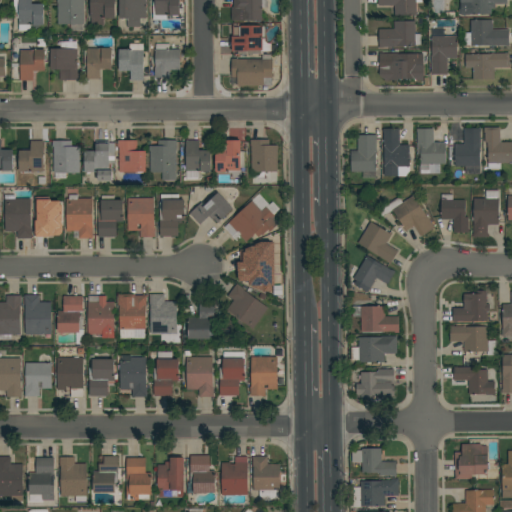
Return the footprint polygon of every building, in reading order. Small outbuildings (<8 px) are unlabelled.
[(32,0),(32,4),(44,4),(44,25),(33,25),(31,25),(31,31),(19,31),(19,0),(32,0)] [(84,0),(84,25),(58,25),(58,3),(57,3),(57,0),(84,0)] [(115,0),(115,18),(104,19),(104,25),(91,25),(91,18),(90,19),(90,0),(115,0)] [(146,0),(146,19),(140,19),(140,28),(127,28),(127,18),(119,18),(119,0),(146,0)] [(180,0),(180,16),(167,16),(167,20),(153,20),(153,2),(155,2),(155,0),(180,0)] [(234,0),(266,0),(266,1),(267,1),(267,8),(262,8),(262,13),(263,13),(263,19),(262,19),(262,21),(242,21),(242,10),(234,10),(234,0)] [(394,15),(394,6),(378,6),(378,0),(422,0),(422,3),(416,3),(416,15),(394,15)] [(507,0),(507,4),(495,4),(495,9),(491,9),(492,14),(470,14),(470,15),(460,15),(460,0),(507,0)] [(493,20),(493,30),(509,30),(509,46),(489,46),(489,45),(465,46),(465,33),(471,33),(470,20),(493,20)] [(394,29),(394,21),(415,21),(415,34),(421,34),(421,45),(415,46),(415,47),(398,47),(398,48),(379,48),(379,29),(394,29)] [(233,51),(232,51),(232,37),(240,37),(240,27),(241,27),(241,26),(262,26),(262,39),(265,39),(265,41),(268,43),(272,43),(272,52),(262,52),(262,54),(233,54),(233,51)] [(457,59),(447,59),(447,75),(431,75),(431,72),(431,56),(432,56),(432,30),(444,30),(444,37),(457,36),(457,59)] [(60,81),(60,70),(51,70),(51,49),(61,49),(61,42),(77,42),(77,49),(78,73),(78,80),(60,81)] [(131,81),(131,71),(119,71),(119,50),(129,49),(129,44),(144,44),(144,81),(131,81)] [(180,70),(169,70),(169,78),(154,78),(154,68),(155,68),(155,49),(156,49),(156,44),(170,44),(170,49),(180,49),(180,70)] [(112,48),(112,69),(100,69),(100,79),(87,79),(87,66),(84,66),(84,49),(87,49),(112,48)] [(20,50),(45,50),(45,71),(33,71),(33,81),(20,81),(20,50)] [(379,53),(383,53),(383,54),(422,54),(422,65),(423,65),(424,81),(416,81),(416,79),(398,79),(398,81),(385,81),(379,76),(379,53)] [(494,68),(494,80),(473,80),(473,78),(468,78),(468,68),(465,68),(465,55),(491,54),(509,53),(509,67),(494,68)] [(244,85),(244,86),(237,86),(237,77),(231,77),(231,59),(237,59),(262,59),(262,55),(271,55),(271,59),(273,59),(273,78),(272,78),(272,85),(244,85)] [(464,145),(464,129),(480,128),(480,148),(480,174),(465,175),(465,167),(455,167),(454,145),(464,145)] [(511,163),(501,164),(501,169),(488,169),(488,146),(487,146),(487,143),(485,143),(485,133),(484,133),(484,128),(500,128),(500,143),(511,142),(511,163)] [(399,129),(399,145),(409,145),(409,172),(398,172),(398,176),(383,176),(383,129),(399,129)] [(446,164),(430,165),(430,174),(421,174),(421,173),(419,173),(419,164),(420,164),(420,156),(418,156),(417,129),(433,129),(434,143),(445,143),(446,164)] [(351,172),(351,151),(358,151),(358,135),(377,135),(377,139),(376,139),(376,172),(351,172)] [(0,140),(1,140),(1,150),(13,150),(13,171),(3,171),(0,171),(0,140)] [(137,151),(146,151),(146,172),(144,172),(144,173),(124,174),(124,179),(115,179),(115,172),(116,172),(116,156),(119,155),(119,148),(118,148),(118,141),(137,140),(137,151)] [(150,151),(149,151),(149,147),(158,147),(158,141),(177,140),(177,146),(176,146),(176,181),(162,181),(162,173),(150,173),(150,151)] [(278,172),(265,172),(265,178),(252,179),(251,146),(251,140),(270,140),(270,146),(277,146),(278,172)] [(44,172),(19,172),(19,151),(31,151),(31,141),(44,141),(44,172)] [(80,173),(54,173),(53,147),(53,141),(72,141),(72,147),(80,147),(80,173)] [(84,152),(96,151),(96,141),(109,141),(109,143),(114,143),(114,164),(111,164),(111,168),(109,168),(109,169),(94,169),(94,173),(85,173),(84,152)] [(186,141),(199,141),(199,151),(210,151),(211,172),(199,172),(199,180),(187,180),(186,141)] [(227,150),(227,141),(241,141),(241,151),(245,151),(245,168),(241,168),(241,178),(232,178),(232,174),(228,174),(228,171),(226,171),(226,172),(216,172),(216,150),(227,150)] [(112,170),(112,181),(98,181),(98,170),(112,170)] [(485,199),(486,191),(499,191),(499,225),(487,225),(487,235),(489,235),(489,237),(474,237),(474,221),(472,221),(472,217),(474,217),(474,213),(472,213),(472,209),(474,209),(474,199),(485,199)] [(233,209),(218,223),(213,219),(212,220),(209,217),(200,225),(190,214),(200,204),(201,205),(214,192),(216,194),(218,193),(233,209)] [(62,229),(49,229),(49,237),(36,237),(36,204),(42,204),(42,194),(52,194),(52,204),(62,204),(62,229)] [(441,219),(441,194),(453,195),(453,200),(466,201),(465,218),(468,218),(468,233),(453,233),(454,220),(441,219)] [(31,229),(32,229),(32,239),(17,239),(17,231),(5,231),(5,195),(15,195),(15,199),(31,199),(31,229)] [(93,238),(79,238),(79,231),(67,231),(66,199),(69,199),(69,195),(78,195),(78,199),(92,198),(93,238)] [(161,202),(161,195),(179,195),(179,200),(184,200),(184,221),(178,221),(178,236),(160,236),(160,202),(161,202)] [(402,203),(413,196),(425,216),(426,215),(435,228),(421,237),(414,226),(405,232),(392,211),(382,217),(378,211),(399,197),(402,203)] [(128,198),(154,198),(154,228),(155,228),(155,237),(140,237),(140,231),(128,231),(128,198)] [(98,203),(101,203),(101,201),(123,201),(123,222),(116,222),(116,237),(98,237),(98,203)] [(252,201),(261,211),(266,207),(275,216),(273,218),(278,224),(270,232),(268,230),(262,236),(261,235),(258,238),(255,234),(246,243),(240,236),(242,235),(238,231),(233,236),(225,227),(252,201)] [(391,235),(386,244),(398,251),(391,264),(358,244),(371,222),(391,235)] [(281,249),(281,273),(273,273),(273,276),(251,276),(251,277),(241,277),(241,262),(247,262),(247,249),(281,249)] [(394,272),(387,285),(376,278),(367,293),(354,285),(357,280),(350,276),(352,272),(350,271),(353,265),(360,269),(368,256),(394,272)] [(253,330),(227,310),(234,300),(228,296),(237,284),(245,290),(244,291),(268,308),(253,330)] [(477,294),(477,291),(487,291),(487,304),(490,304),(489,312),(487,312),(487,322),(457,322),(457,323),(453,323),(453,309),(463,309),(463,294),(477,294)] [(511,336),(502,337),(502,305),(511,304),(511,292),(511,336)] [(135,294),(135,296),(146,296),(147,306),(146,306),(146,329),(134,329),(134,338),(120,338),(120,330),(119,330),(119,303),(118,303),(118,294),(135,294)] [(25,303),(24,295),(39,295),(39,303),(51,302),(51,335),(26,335),(25,303)] [(177,334),(151,334),(151,303),(150,303),(150,295),(165,295),(165,302),(177,302),(177,334)] [(0,302),(7,302),(7,296),(21,296),(22,305),(20,305),(21,335),(12,335),(12,340),(0,340),(0,302)] [(83,330),(80,330),(80,333),(58,333),(58,312),(63,312),(64,296),(83,296),(83,330)] [(114,338),(102,338),(102,334),(88,335),(88,301),(89,301),(89,296),(105,296),(105,302),(114,302),(114,338)] [(189,339),(188,318),(199,318),(199,305),(214,304),(214,320),(210,320),(210,339),(189,339)] [(398,317),(399,332),(383,332),(383,331),(361,332),(361,318),(353,318),(352,307),(385,306),(385,317),(398,317)] [(450,326),(454,326),(454,327),(487,327),(488,342),(496,341),(496,356),(487,356),(487,352),(464,353),(464,342),(450,342),(450,326)] [(359,363),(359,360),(352,360),(352,350),(359,350),(358,338),(382,337),(382,336),(397,336),(397,353),(384,354),(385,362),(359,363)] [(154,368),(157,368),(157,359),(158,359),(158,352),(172,352),(172,360),(178,360),(178,381),(172,381),(172,396),(154,396),(154,368)] [(220,352),(244,352),(244,380),(239,380),(239,396),(220,396),(220,352)] [(511,393),(501,393),(501,390),(503,390),(502,355),(511,354),(511,393)] [(199,390),(186,390),(186,357),(213,357),(213,387),(213,397),(199,397),(199,390)] [(265,390),(265,396),(250,396),(250,386),(251,386),(251,357),(277,357),(277,390),(265,390)] [(0,358),(21,358),(21,397),(7,397),(7,391),(0,391),(0,358)] [(83,358),(84,390),(83,390),(83,397),(71,398),(71,387),(67,387),(67,390),(58,390),(58,358),(83,358)] [(120,390),(120,370),(118,370),(118,366),(120,366),(120,361),(130,361),(130,358),(146,358),(146,387),(147,387),(147,397),(133,397),(133,390),(120,390)] [(114,360),(114,382),(108,382),(108,396),(89,396),(89,369),(92,369),(92,360),(114,360)] [(32,363),(32,362),(37,362),(37,363),(51,363),(52,389),(40,389),(40,397),(25,397),(25,386),(26,386),(25,363),(32,363)] [(487,382),(494,382),(495,395),(486,395),(486,394),(469,394),(468,381),(454,381),(453,367),(457,367),(457,368),(470,367),(470,370),(487,370),(487,382)] [(378,372),(378,370),(395,369),(395,383),(383,383),(383,389),(380,389),(381,396),(361,397),(361,373),(378,372)] [(482,444),(482,446),(488,446),(488,463),(489,463),(489,470),(487,470),(488,474),(475,474),(475,475),(472,475),(472,479),(455,480),(455,453),(462,453),(462,444),(482,444)] [(362,463),(352,463),(352,452),(357,452),(357,451),(362,451),(362,449),(381,448),(381,462),(396,462),(396,477),(392,477),(392,476),(379,476),(379,473),(362,473),(362,463)] [(511,498),(502,498),(502,464),(508,464),(508,451),(511,451),(511,498)] [(209,456),(209,471),(215,471),(215,492),(193,493),(193,484),(190,484),(190,456),(209,456)] [(267,456),(268,464),(279,464),(280,491),(278,491),(278,501),(259,501),(259,491),(254,491),(253,467),(252,467),(252,456),(267,456)] [(23,497),(0,497),(0,457),(11,457),(11,464),(23,464),(23,497)] [(75,457),(75,464),(86,464),(87,496),(86,496),(86,502),(75,502),(75,496),(61,497),(60,469),(60,457),(75,457)] [(93,493),(93,471),(99,471),(99,464),(104,464),(104,457),(118,457),(118,482),(117,482),(117,484),(115,484),(115,493),(93,493)] [(158,497),(157,465),(165,465),(165,462),(170,462),(170,458),(184,457),(184,459),(184,490),(183,490),(183,497),(158,497)] [(221,463),(231,463),(231,464),(235,464),(235,457),(247,457),(247,463),(248,463),(248,495),(222,496),(221,463)] [(54,458),(54,501),(42,501),(42,495),(29,495),(29,473),(36,473),(36,458),(54,458)] [(146,458),(146,473),(151,473),(151,495),(149,495),(149,499),(139,499),(139,501),(126,501),(126,458),(146,458)] [(399,496),(384,496),(385,506),(353,507),(353,487),(360,487),(360,481),(391,481),(391,479),(398,479),(399,496)] [(465,504),(465,491),(485,491),(485,490),(493,490),(494,505),(485,505),(485,511),(452,511),(452,504),(465,504)]
